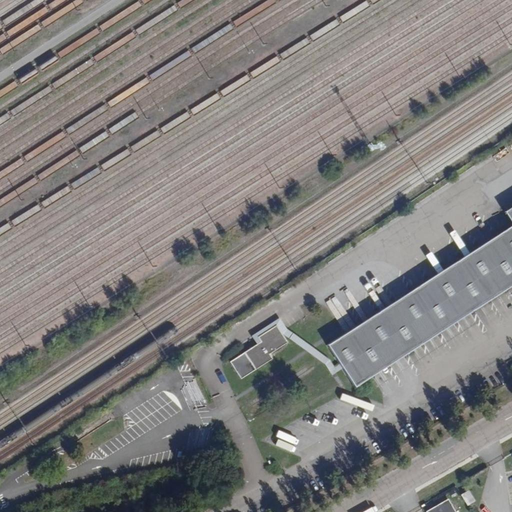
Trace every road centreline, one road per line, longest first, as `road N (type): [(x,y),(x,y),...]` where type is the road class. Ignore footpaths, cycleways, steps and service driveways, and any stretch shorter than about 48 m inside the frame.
road 1 (unknown): [(511,162),(217,350),(233,432)]
road 2 (unknown): [(256,495),(511,346)]
road 3 (tertiary): [(353,511),(511,421)]
